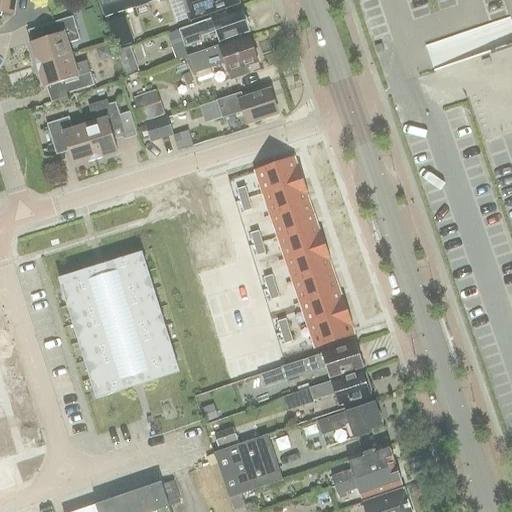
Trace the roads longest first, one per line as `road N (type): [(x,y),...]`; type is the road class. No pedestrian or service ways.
road 1 (tertiary): [(488,511),(350,115)]
road 2 (residential): [(350,115),(26,215)]
road 3 (residential): [(69,484),(0,263)]
road 4 (residential): [(69,484),(187,442)]
road 5 (tertiary): [(350,115),(311,0)]
